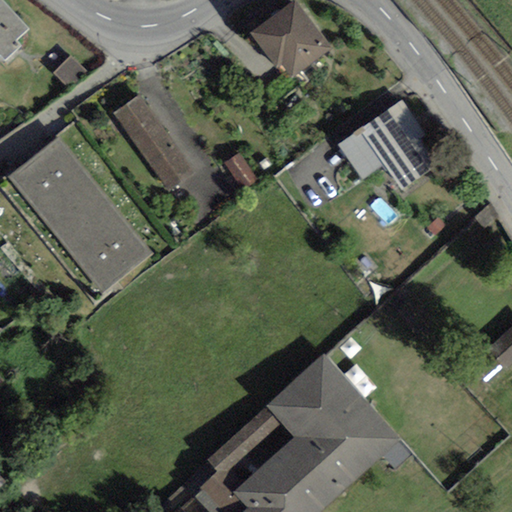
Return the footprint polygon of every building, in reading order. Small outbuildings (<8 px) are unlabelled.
[(0,0),(0,56),(4,60),(20,47),(15,41),(28,30),(2,0),(0,0)] [(332,49),(296,1),(252,34),(277,68),(282,63),(293,78),(332,49)] [(196,178),(139,97),(113,115),(170,196),(196,178)] [(426,137),(402,101),(338,145),(362,181),(380,168),(397,193),(434,169),(417,144),(426,137)] [(151,253),(59,137),(8,178),(100,294),(151,253)] [(239,154),(226,163),(244,190),(257,181),(239,154)] [(511,327),(485,352),(501,370),(511,360),(511,327)] [(321,511),(400,437),(327,357),(205,461),(216,472),(191,494),(208,511),(321,511)]
